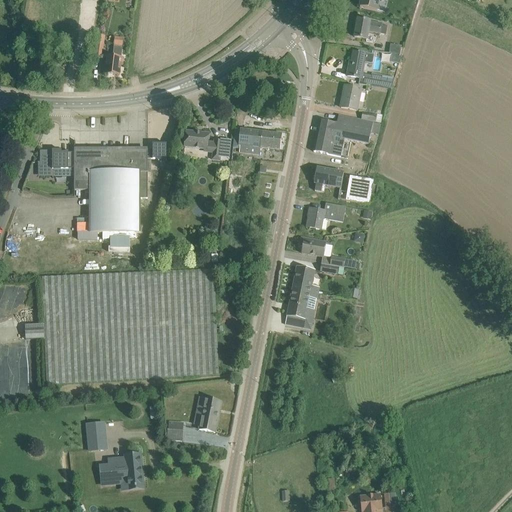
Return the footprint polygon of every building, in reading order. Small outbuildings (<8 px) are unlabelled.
[(361,0),(360,7),(377,11),(379,0),(361,0)] [(79,7),(54,4),(52,23),(66,25),(66,20),(77,21),(79,7)] [(370,22),(367,21),(358,19),(354,38),(367,40),(368,32),(380,34),(386,35),(388,26),(381,25),(370,23),(370,22)] [(114,46),(123,47),(124,38),(115,37),(114,46)] [(390,45),(389,53),(400,55),(401,47),(390,45)] [(121,59),(122,50),(114,49),(113,58),(107,57),(105,75),(119,76),(120,66),(122,66),(123,59),(121,59)] [(374,56),(353,52),(350,67),(349,67),(347,77),(361,79),(364,63),(373,65),(374,56)] [(370,84),(392,88),(394,79),(394,76),(385,74),(385,77),(372,74),(370,84)] [(357,111),(361,89),(345,86),(341,108),(357,111)] [(382,116),(377,115),(363,112),(362,120),(375,123),(381,124),(382,116)] [(380,125),(348,119),(339,117),(337,125),(320,121),(314,152),(341,158),(345,141),(353,142),(368,145),(371,134),(378,136),(380,125)] [(282,135),(240,130),(239,147),(240,147),(239,153),(260,155),(260,149),(266,149),(280,151),(282,135)] [(220,161),(221,151),(222,141),(214,140),(214,143),(208,142),(209,134),(186,132),(184,148),(213,151),(212,160),(220,161)] [(167,162),(167,155),(167,145),(153,145),(153,151),(147,151),(147,160),(148,160),(153,160),(159,160),(159,162),(167,162)] [(62,151),(52,151),(52,170),(53,170),(53,177),(74,177),(74,169),(75,169),(75,151),(74,151),(74,153),(62,153),(62,151)] [(148,199),(148,160),(147,160),(147,151),(75,151),(75,169),(74,169),(74,177),(74,191),(90,191),(90,223),(77,224),(78,234),(89,234),(89,233),(141,233),(141,199),(148,199)] [(316,184),(314,191),(318,192),(324,193),(325,186),(341,189),(343,174),(317,169),(315,184),(316,184)] [(349,181),(346,201),(369,205),(371,197),(371,195),(376,196),(378,186),(373,185),(373,184),(374,181),(350,177),(349,181)] [(321,230),(322,220),(343,224),(346,208),(326,204),(324,212),(310,209),(309,215),(307,228),(317,229),(321,230)] [(302,239),(300,247),(303,247),(302,254),(312,256),(323,258),(321,265),(339,268),(344,269),(344,267),(355,269),(356,262),(345,260),(331,258),(333,247),(330,244),(326,243),(312,241),(302,239)] [(338,275),(339,268),(321,265),(320,272),(338,275)] [(315,271),(307,269),(297,267),(293,285),(300,287),(299,291),(318,294),(319,288),(312,287),(315,271)] [(214,270),(43,278),(45,325),(25,326),(26,341),(46,339),(48,386),(218,375),(214,270)] [(317,300),(318,294),(299,291),(300,287),(293,285),(285,325),(311,330),(315,311),(317,300)] [(221,402),(205,399),(199,398),(193,426),(200,427),(199,431),(215,434),(221,402)] [(181,442),(183,423),(169,422),(168,430),(167,430),(166,441),(181,442)] [(98,428),(85,430),(89,458),(103,456),(98,428)] [(127,465),(101,468),(102,480),(128,477),(129,487),(135,487),(135,488),(136,488),(136,487),(143,486),(140,456),(126,458),(127,465)] [(334,491),(334,480),(323,480),(323,492),(334,491)] [(380,495),(360,497),(361,511),(396,511),(395,493),(384,495),(385,508),(381,509),(380,495)]
